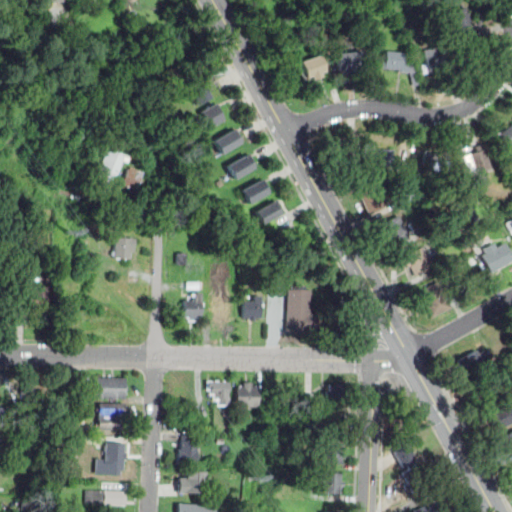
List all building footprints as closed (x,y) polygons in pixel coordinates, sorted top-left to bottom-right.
[(5,8),(5,0),(25,0),(25,10),(5,8)] [(465,8),(472,27),(471,27),(472,31),(465,34),(464,30),(451,35),(448,28),(453,26),(448,15),(465,8)] [(440,48),(445,71),(441,72),(442,77),(436,78),(435,73),(429,74),(424,52),(440,48)] [(403,62),(407,62),(412,61),(418,83),(412,85),(408,70),(379,67),(380,59),(384,59),(385,49),(404,51),(403,62)] [(364,58),(364,66),(358,66),(359,70),(340,71),(339,55),(358,53),(358,59),(364,58)] [(313,76),(305,79),(299,64),(320,56),(326,71),(321,73),(323,78),(315,81),(313,76)] [(210,98),(197,106),(187,89),(201,81),(210,98)] [(223,120),(208,128),(199,112),(214,104),(223,120)] [(511,125),(511,146),(510,148),(505,142),(500,146),(494,140),(511,125)] [(239,143),(220,154),(212,141),(231,130),(239,143)] [(362,167),(362,150),(363,150),(363,144),(374,144),(374,150),(391,150),(391,166),(362,167)] [(107,150),(109,146),(125,153),(124,156),(125,157),(116,182),(115,181),(113,185),(97,179),(98,175),(97,174),(106,150),(107,150)] [(473,155),(471,150),(482,146),(491,171),(470,178),(463,158),(473,155)] [(449,172),(427,172),(428,155),(442,155),(442,151),(449,151),(449,172)] [(253,168),(233,179),(225,166),(245,154),(253,168)] [(141,176),(143,176),(138,189),(122,183),(127,170),(130,171),(131,168),(142,172),(141,176)] [(266,193),(247,204),(239,191),(259,180),(266,193)] [(374,185),(386,208),(369,216),(358,194),(374,185)] [(396,197),(411,189),(417,200),(401,208),(396,197)] [(279,214),(261,224),(253,211),(272,201),(279,214)] [(465,207),(467,211),(471,208),(477,219),(468,224),(461,210),(465,207)] [(395,216),(407,240),(391,248),(379,225),(395,216)] [(454,224),(459,233),(446,240),(442,231),(454,224)] [(116,238),(134,239),(133,254),(130,253),(130,261),(115,261),(116,238)] [(511,256),(511,261),(492,272),(484,257),(487,256),(484,251),(495,245),(497,249),(506,245),(511,256)] [(406,272),(402,264),(407,262),(404,256),(420,248),(431,269),(415,278),(411,269),(406,272)] [(178,254),(188,254),(188,266),(178,266),(178,254)] [(470,256),(475,263),(469,267),(464,259),(470,256)] [(262,271),(254,270),(255,259),(263,260),(262,271)] [(451,309),(432,318),(418,291),(437,281),(451,309)] [(188,283),(207,284),(206,292),(188,292),(188,283)] [(60,290),(76,290),(76,304),(59,303),(60,290)] [(310,317),(317,317),(316,333),(287,333),(288,291),(310,292),(310,317)] [(34,318),(34,313),(27,313),(28,292),(48,293),(47,314),(42,314),(42,318),(34,318)] [(213,295),(232,295),(231,319),(213,318),(213,295)] [(203,319),(183,318),(184,302),(196,302),(196,297),(203,297),(203,319)] [(241,318),(242,304),(253,304),(253,298),(261,298),(260,319),(241,318)] [(483,364),(484,365),(464,376),(457,361),(476,351),(478,354),(482,352),(488,361),(483,364)] [(125,379),(124,400),(92,400),(93,379),(125,379)] [(213,395),(207,394),(207,390),(205,390),(206,383),(228,383),(228,406),(217,406),(217,400),(213,400),(213,395)] [(242,388),(242,384),(251,384),(251,389),(258,389),(258,407),(237,407),(237,388),(242,388)] [(328,392),(328,385),(345,385),(345,392),(348,392),(347,404),(324,404),(325,392),(328,392)] [(21,386),(34,389),(31,399),(18,395),(21,386)] [(124,404),(124,406),(129,406),(129,428),(124,428),(124,430),(97,430),(97,405),(124,404)] [(509,404),(511,409),(511,423),(495,432),(487,415),(509,404)] [(306,415),(328,415),(328,417),(342,417),(342,436),(319,435),(319,432),(306,431),(306,415)] [(511,451),(506,455),(498,441),(511,432),(511,451)] [(24,435),(24,445),(8,444),(8,435),(24,435)] [(197,443),(197,465),(176,465),(176,451),(179,451),(179,443),(181,443),(181,435),(192,435),(192,443),(197,443)] [(82,436),(82,446),(70,446),(70,436),(82,436)] [(341,445),(341,465),(325,465),(326,444),(341,445)] [(409,468),(407,465),(402,468),(392,453),(406,444),(412,455),(410,457),(413,462),(410,463),(412,467),(415,465),(427,485),(412,494),(400,474),(409,468)] [(109,462),(103,462),(104,445),(124,445),(123,454),(126,454),(126,461),(123,461),(123,474),(109,473),(109,462)] [(343,484),(343,495),(315,495),(315,485),(321,485),(321,473),(340,474),(340,484),(343,484)] [(205,476),(205,499),(175,498),(175,496),(173,496),(174,477),(176,477),(176,475),(205,476)] [(86,506),(86,491),(121,491),(121,492),(126,492),(126,507),(86,506)] [(430,503),(438,498),(445,511),(414,511),(429,503),(430,503)] [(214,511),(214,504),(177,503),(177,511),(214,511)]
